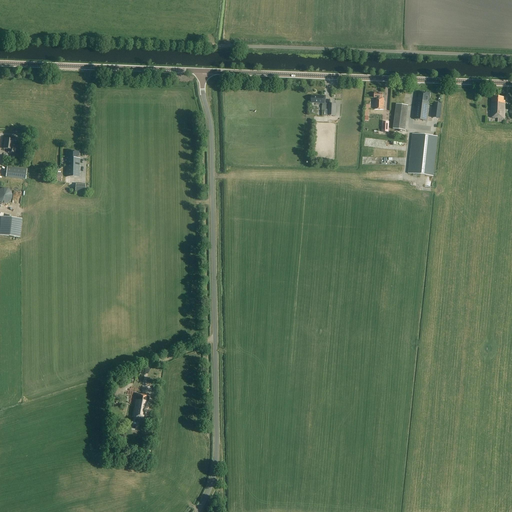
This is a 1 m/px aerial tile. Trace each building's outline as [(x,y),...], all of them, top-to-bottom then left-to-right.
[(384,110),(385,98),(383,98),(383,93),(374,93),(374,98),(376,98),(376,101),(375,101),(375,110),(384,110)] [(429,102),(430,94),(419,93),(418,98),(417,98),(416,103),(416,106),(414,119),(427,121),(429,108),(429,106),(430,102),(429,102)] [(328,116),(336,117),(336,104),(328,104),(325,104),(326,96),(311,96),(311,104),(322,104),(322,106),(325,106),(325,111),(328,111),(328,116)] [(504,119),(504,102),(502,102),(502,98),(491,98),(490,118),(504,119)] [(440,118),(441,105),(435,104),(433,118),(440,118)] [(405,131),(409,106),(396,105),(393,129),(405,131)] [(433,176),(437,136),(412,134),(408,174),(433,176)] [(15,153),(16,147),(13,147),(14,140),(5,139),(4,149),(9,149),(9,153),(15,153)] [(78,154),(78,147),(67,147),(67,154),(66,154),(66,159),(66,177),(79,177),(79,154),(78,154)] [(26,181),(27,170),(7,167),(6,178),(26,181)] [(61,182),(61,174),(52,173),(51,181),(61,182)] [(85,194),(85,184),(75,184),(75,194),(85,194)] [(10,200),(11,198),(11,195),(9,193),(7,191),(4,190),(2,191),(0,191),(0,202),(1,203),(4,204),(6,204),(9,202),(10,200)] [(0,235),(19,237),(22,220),(1,217),(0,222),(0,235)] [(150,396),(138,394),(138,396),(136,396),(132,417),(146,419),(150,396)]
